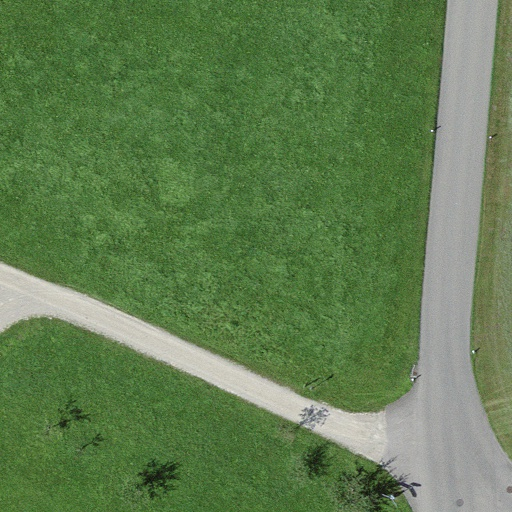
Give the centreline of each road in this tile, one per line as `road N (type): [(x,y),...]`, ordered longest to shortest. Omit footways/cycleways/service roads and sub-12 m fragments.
road 1 (track): [(457,472),(0,284)]
road 2 (tertiary): [(480,0),(455,327),(457,472)]
